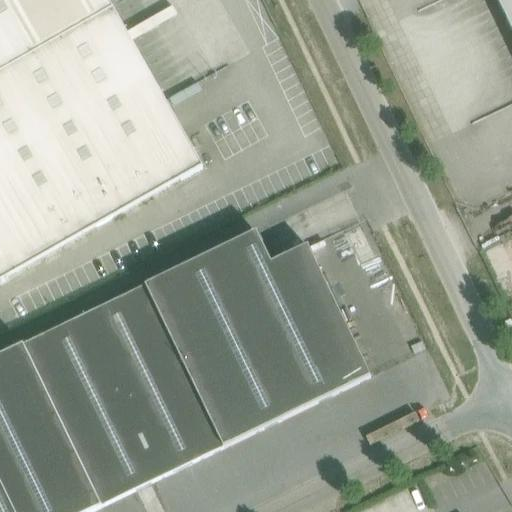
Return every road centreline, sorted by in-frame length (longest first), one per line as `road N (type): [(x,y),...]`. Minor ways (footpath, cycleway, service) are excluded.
road 1 (unclassified): [(510,402),(319,0)]
road 2 (residential): [(276,511),(510,402)]
